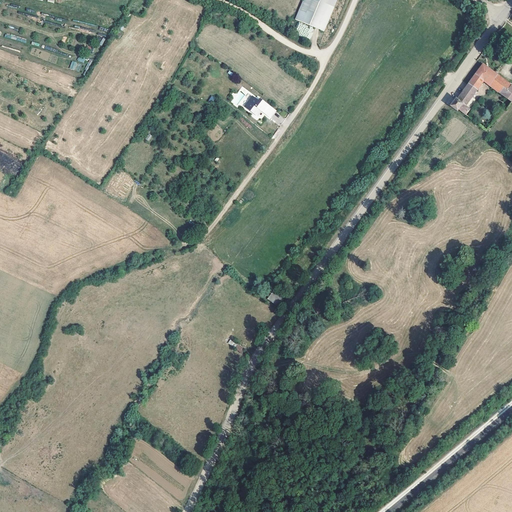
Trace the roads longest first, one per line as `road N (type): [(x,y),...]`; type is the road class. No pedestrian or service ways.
road 1 (unclassified): [(188,511),(253,361),(444,97)]
road 2 (track): [(204,234),(327,59)]
road 3 (track): [(218,0),(327,59),(355,0)]
